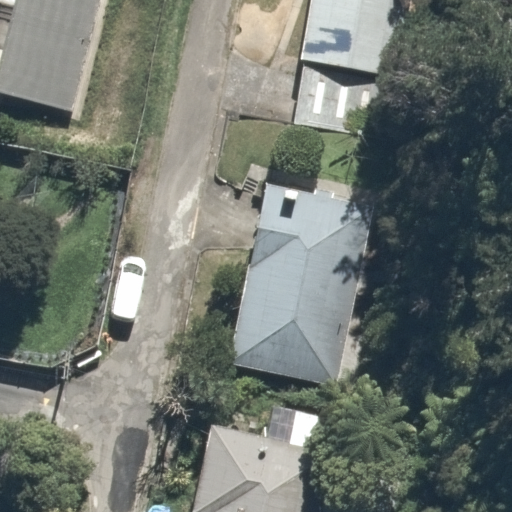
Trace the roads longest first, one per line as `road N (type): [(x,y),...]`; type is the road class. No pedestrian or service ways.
road 1 (residential): [(133,426),(217,0)]
road 2 (residential): [(0,400),(133,426)]
